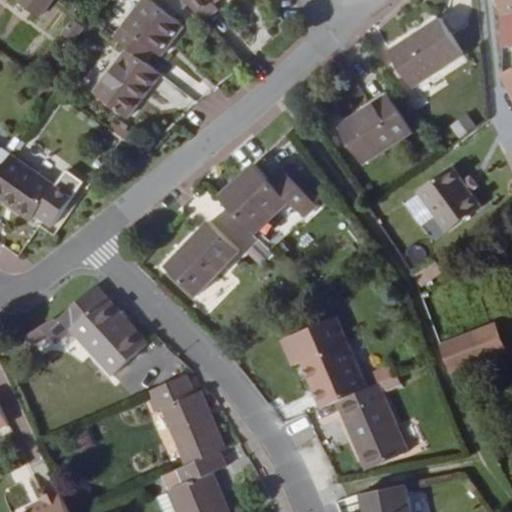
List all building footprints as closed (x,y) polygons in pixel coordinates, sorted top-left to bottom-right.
[(54,0),(17,0),(16,2),(40,18),(54,0)] [(120,0),(100,26),(129,48),(153,67),(184,26),(149,0),(120,0)] [(212,7),(220,0),(186,0),(205,23),(217,14),(212,7)] [(511,0),(498,0),(502,18),(511,14),(511,0)] [(511,14),(502,18),(504,43),(511,40),(511,14)] [(441,21),(392,55),(416,91),(466,56),(441,21)] [(128,118),(162,73),(129,48),(95,92),(128,118)] [(417,134),(393,100),(352,128),(376,163),(417,134)] [(464,138),(481,126),(472,114),(455,125),(464,138)] [(130,132),(125,139),(143,152),(150,146),(130,132)] [(3,168),(0,172),(0,193),(35,218),(59,185),(14,152),(3,168)] [(257,170),(223,201),(257,238),(271,225),(291,206),(307,225),(319,212),(318,211),(288,176),(286,174),(272,187),(257,170)] [(292,172),(288,176),(318,211),(323,207),(292,172)] [(478,219),(446,172),(415,194),(447,240),(478,219)] [(45,218),(60,229),(71,215),(55,204),(45,218)] [(220,218),(213,225),(240,250),(247,242),(220,218)] [(240,250),(213,225),(211,223),(169,271),(202,301),(243,252),(240,250)] [(271,225),(257,238),(262,243),(275,231),(271,225)] [(433,264),(416,277),(423,295),(444,279),(433,264)] [(460,321),(476,313),(465,290),(449,297),(460,321)] [(154,347),(100,291),(61,324),(58,320),(33,341),(39,347),(51,337),(59,347),(73,333),(120,380),(154,347)] [(475,338),(448,350),(456,370),(460,378),(488,365),(475,338)] [(309,365),(329,411),(344,405),(373,392),(353,346),(309,365)] [(192,469),(224,456),(229,453),(205,397),(198,400),(190,379),(152,395),(161,416),(169,413),(192,469)] [(415,456),(386,387),(373,392),(344,405),(374,474),(415,456)] [(0,432),(14,425),(0,396),(0,432)] [(47,440),(57,435),(51,420),(40,424),(47,440)] [(93,436),(80,441),(86,455),(99,449),(93,436)] [(192,469),(182,473),(188,488),(175,494),(182,511),(232,511),(217,478),(231,472),(224,456),(192,469)] [(416,511),(411,487),(367,497),(370,511),(416,511)] [(74,511),(65,493),(48,502),(49,504),(51,509),(45,511),(74,511)] [(165,511),(182,511),(175,494),(160,500),(165,511)]
